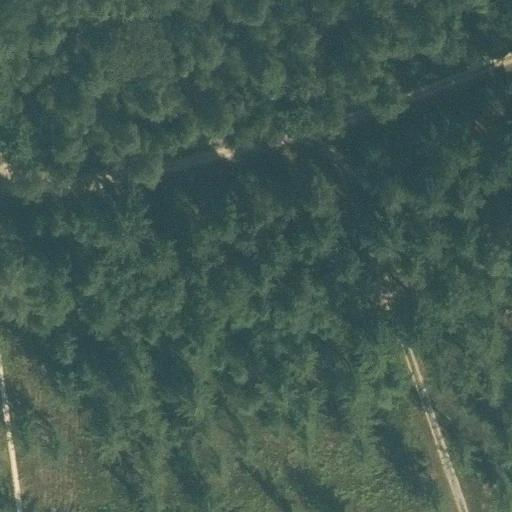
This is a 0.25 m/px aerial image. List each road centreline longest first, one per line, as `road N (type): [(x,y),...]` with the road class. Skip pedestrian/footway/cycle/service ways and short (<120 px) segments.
road 1 (track): [(511,52),(327,126),(166,169),(101,182),(0,186)]
road 2 (track): [(327,126),(463,511)]
